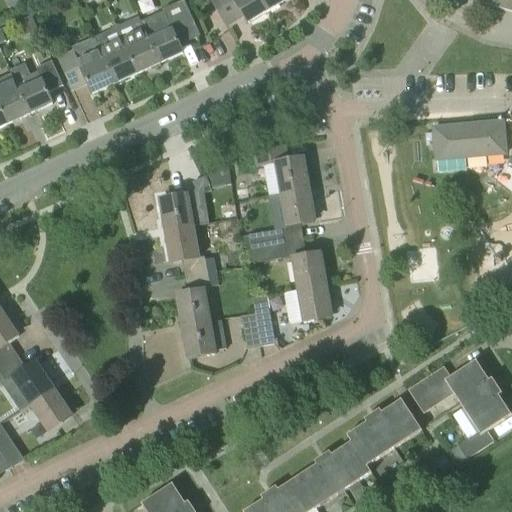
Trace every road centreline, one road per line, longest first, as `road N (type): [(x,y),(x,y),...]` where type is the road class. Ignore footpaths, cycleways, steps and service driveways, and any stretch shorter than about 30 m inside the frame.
road 1 (residential): [(0,494),(353,326),(367,308),(330,109)]
road 2 (residential): [(0,194),(303,58)]
road 3 (residential): [(330,109),(511,104)]
